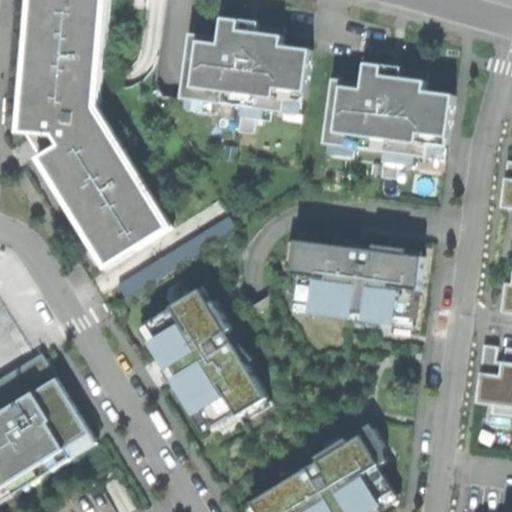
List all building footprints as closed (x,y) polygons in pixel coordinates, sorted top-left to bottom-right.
[(109,0),(31,0),(31,14),(26,52),(25,82),(21,115),(29,115),(28,134),(42,157),(40,159),(108,268),(174,229),(125,147),(100,112),(109,0)] [(225,29),(227,19),(225,19),(222,39),(192,35),(184,99),(244,107),(241,132),(256,134),(260,110),(286,113),(288,101),(307,103),(314,51),(284,47),(286,27),(257,23),(255,33),(225,29)] [(241,21),(227,19),(225,29),(255,33),(257,23),(241,21)] [(365,84),(335,80),(327,145),(387,153),(384,178),(399,180),(402,155),(430,159),(431,146),(449,148),(456,96),(427,92),(429,72),(399,68),(398,78),(368,74),(369,64),(367,64),(365,84)] [(385,66),(369,64),(368,74),(398,78),(399,68),(385,66)] [(511,162),(509,161),(503,208),(511,209),(511,162)] [(119,285),(128,300),(240,232),(231,217),(119,285)] [(376,251),(299,242),(295,275),(300,276),(297,304),(316,307),(315,312),(354,316),(355,307),(370,309),(369,317),(371,318),(372,309),(380,310),(379,320),(397,322),(398,317),(417,319),(420,295),(420,291),(422,292),(426,258),(408,255),(409,250),(377,246),(376,251)] [(511,284),(506,284),(502,312),(511,313),(511,284)] [(175,309),(150,324),(160,340),(156,343),(166,359),(174,354),(178,360),(170,365),(171,367),(180,363),(181,365),(187,375),(179,380),(200,413),(204,411),(214,427),(238,412),(241,417),(257,408),(260,413),(272,406),(269,401),(270,399),(250,366),(257,360),(233,334),(231,335),(230,333),(234,330),(217,302),(212,305),(203,290),(174,308),(175,309)] [(485,346),(478,403),(494,405),(493,414),(511,416),(511,348),(507,348),(505,363),(501,362),(497,362),(499,347),(485,346)] [(0,492),(95,434),(45,352),(5,377),(0,380),(0,492)] [(361,432),(333,449),(318,458),(321,463),(319,464),(318,462),(285,475),(288,483),(255,504),(256,505),(261,502),(267,511),(369,511),(382,505),(379,501),(396,491),(381,466),(388,462),(380,450),(386,447),(376,429),(364,436),(361,432)] [(101,443),(95,434),(0,492),(0,505),(26,489),(72,461),(101,443)]
